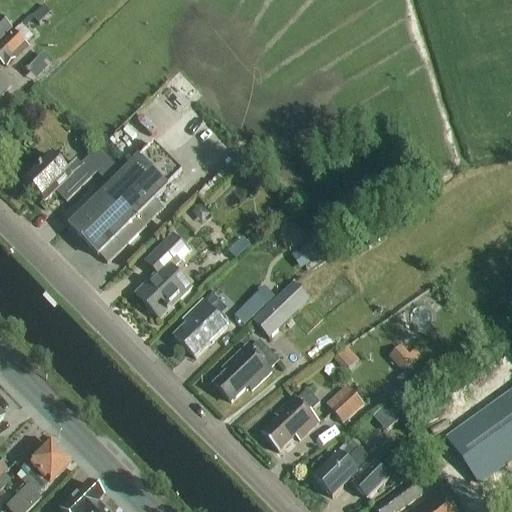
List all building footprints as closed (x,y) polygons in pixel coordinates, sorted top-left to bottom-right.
[(0,18),(0,46),(14,32),(0,18)] [(0,47),(0,63),(4,68),(5,68),(7,70),(16,61),(17,62),(30,50),(27,46),(34,39),(22,27),(0,47)] [(0,101),(10,92),(0,81),(0,101)] [(154,147),(138,163),(69,231),(97,260),(99,259),(107,266),(162,212),(154,204),(182,176),(154,147)] [(50,158),(22,185),(44,207),(56,195),(66,205),(96,176),(103,183),(117,169),(100,151),(82,168),(78,164),(67,175),(50,158)] [(163,271),(135,298),(159,323),(191,292),(172,272),(188,255),(173,239),(152,260),(163,271)] [(228,254),(235,262),(248,251),(250,249),(242,240),(228,254)] [(293,287),(252,326),(268,342),(309,304),(293,287)] [(186,327),(173,341),(195,362),(227,330),(202,305),(183,324),(186,327)] [(260,343),(250,353),(246,349),(226,368),(230,372),(213,388),(230,406),(247,390),(251,394),(271,375),(270,374),(279,364),(260,343)] [(417,365),(402,349),(389,360),(404,377),(417,365)] [(329,411),(344,427),(365,408),(350,392),(329,411)] [(261,439),(278,456),(294,440),(298,444),(318,425),(309,416),(319,407),(307,393),(297,402),(294,399),(273,419),(277,423),(261,439)] [(398,424),(384,409),(373,420),(386,435),(398,424)] [(352,445),(328,469),(321,462),(311,472),(311,475),(316,481),(314,483),(332,501),(355,479),(354,478),(368,465),(370,463),(359,451),(358,452),(352,445)] [(67,466),(47,447),(20,474),(28,482),(22,487),(25,490),(4,511),(5,511),(29,511),(39,502),(35,498),(67,466)] [(422,466),(408,452),(388,472),(402,486),(422,466)] [(368,465),(354,478),(355,479),(358,483),(353,488),(367,503),(389,481),(375,467),(373,469),(368,465)] [(0,494),(11,483),(5,477),(8,474),(0,466),(0,494)] [(375,511),(401,511),(421,497),(412,485),(375,511)] [(101,501),(87,486),(60,511),(102,511),(96,506),(101,501)] [(453,511),(446,502),(451,498),(445,490),(414,511),(453,511)]
